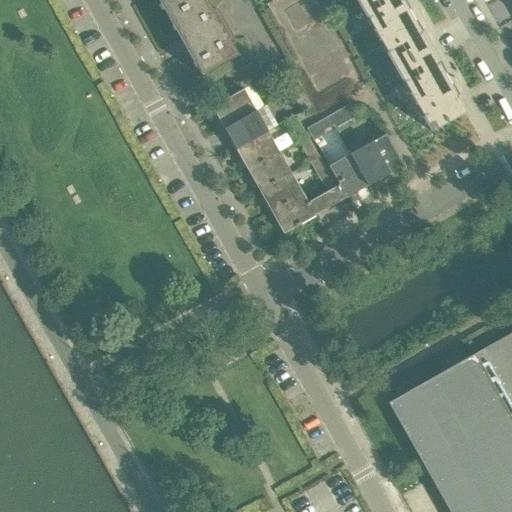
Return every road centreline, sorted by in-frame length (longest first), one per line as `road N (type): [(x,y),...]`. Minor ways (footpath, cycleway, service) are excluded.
road 1 (residential): [(261,297),(91,0)]
road 2 (residential): [(261,297),(511,161)]
road 3 (residential): [(383,511),(261,297)]
